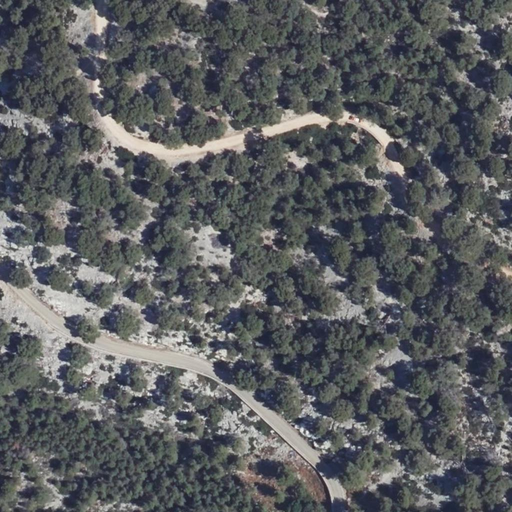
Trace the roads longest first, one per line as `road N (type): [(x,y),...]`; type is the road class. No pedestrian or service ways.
road 1 (track): [(101,0),(103,105),(117,132),(175,151),(309,119),(358,119),(382,133),(409,197),(430,222),(511,275)]
road 2 (unclassified): [(338,511),(321,466),(243,390),(209,368),(75,333),(0,269)]
